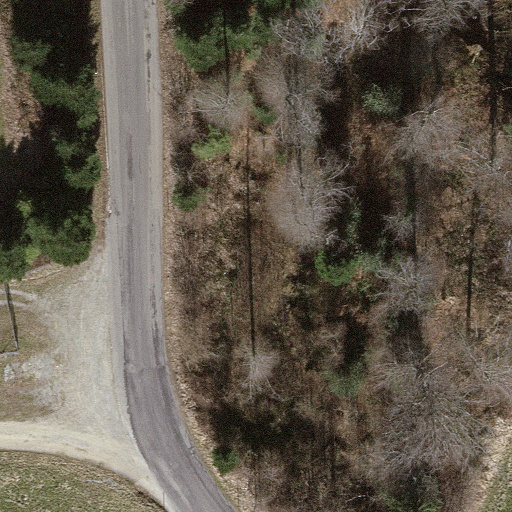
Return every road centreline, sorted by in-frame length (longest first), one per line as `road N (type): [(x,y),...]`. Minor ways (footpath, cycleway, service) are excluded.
road 1 (tertiary): [(124,0),(142,344),(164,449),(204,511)]
road 2 (track): [(0,442),(164,449)]
